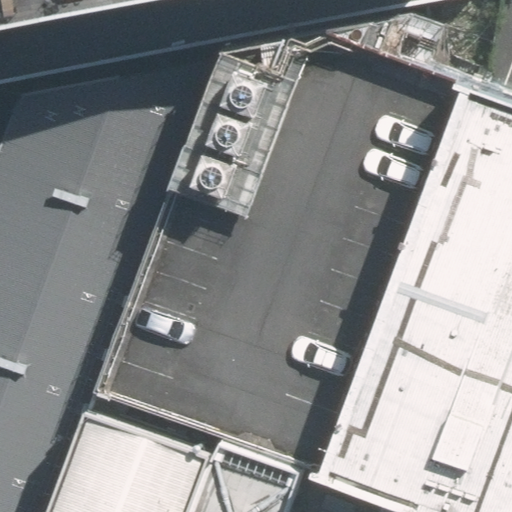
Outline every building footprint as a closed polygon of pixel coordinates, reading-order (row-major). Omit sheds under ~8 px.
[(302,23),(426,0),(0,0),(0,78),(32,73),(240,34),(302,23)] [(0,511),(57,511),(99,405),(110,376),(240,34),(32,73),(0,159),(0,511)] [(511,511),(511,93),(476,80),(342,431),(327,470),(386,492),(440,511),(511,511)] [(57,511),(192,511),(215,452),(99,405),(57,511)] [(192,511),(440,511),(386,492),(378,511),(292,511),(303,485),(215,452),(192,511)]
